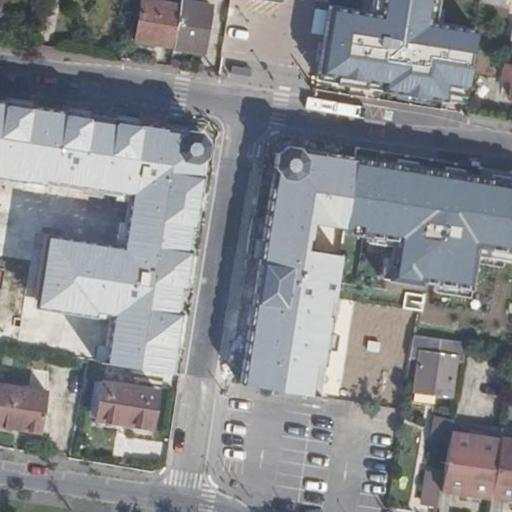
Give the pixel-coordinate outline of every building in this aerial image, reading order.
[(139,0),(134,39),(173,45),(179,7),(179,2),(160,0),(139,0)] [(195,2),(181,0),(179,0),(179,2),(179,7),(194,9),(195,2)] [(433,0),(372,0),(370,14),(329,7),(319,71),(381,82),(378,97),(443,108),(447,85),(468,88),(478,27),(430,19),(433,0)] [(179,7),(173,45),(201,49),(208,4),(195,2),(194,9),(179,7)] [(511,79),(511,83),(511,96),(511,95),(511,64),(505,64),(503,78),(511,79)] [(176,131),(0,103),(0,171),(130,192),(121,247),(45,235),(33,306),(108,318),(101,364),(167,374),(205,138),(199,130),(185,128),(176,131)] [(343,225),(353,159),(304,151),(298,147),(286,143),(274,150),(270,166),(275,171),(242,386),(315,397),(337,256),(302,251),(307,219),(343,225)] [(509,180),(355,156),(353,159),(343,225),(343,232),(393,240),(386,280),(421,285),(422,281),(470,289),(477,247),(511,252),(511,183),(509,183),(509,180)] [(479,330),(480,319),(421,315),(421,326),(479,330)] [(0,345),(57,354),(61,330),(0,319),(0,345)] [(464,359),(466,343),(463,343),(426,336),(423,350),(421,349),(416,381),(431,384),(433,375),(451,378),(455,358),(464,359)] [(159,389),(104,381),(98,423),(151,433),(159,389)] [(0,383),(0,422),(42,429),(48,391),(0,383)] [(435,415),(431,440),(451,443),(452,433),(455,418),(435,415)] [(454,493),(462,434),(452,433),(451,443),(446,473),(444,491),(454,493)] [(454,493),(490,498),(491,496),(500,440),(462,434),(454,493)] [(491,496),(504,499),(511,445),(511,439),(500,437),(500,440),(491,496)] [(427,504),(441,506),(444,491),(446,473),(429,471),(428,478),(431,478),(427,504)]
